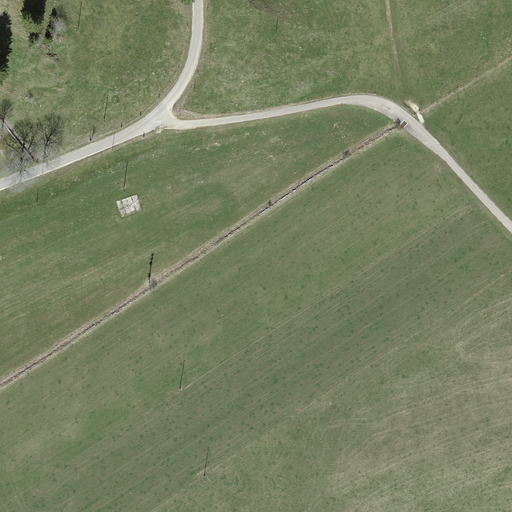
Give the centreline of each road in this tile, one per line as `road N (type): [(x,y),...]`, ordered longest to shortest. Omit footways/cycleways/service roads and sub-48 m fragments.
road 1 (unclassified): [(151,118),(191,124),(341,99),(388,104),(511,226)]
road 2 (unclassified): [(0,184),(151,118)]
road 3 (unclassified): [(151,118),(191,63),(198,0)]
